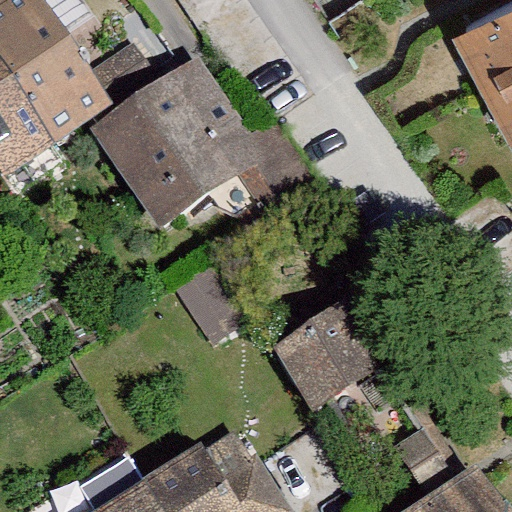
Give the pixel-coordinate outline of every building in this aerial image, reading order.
[(254,204),(277,240),(323,210),(274,137),(261,146),(211,71),(128,126),(48,8),(0,39),(0,208),(11,201),(17,210),(101,154),(172,259),(254,204)] [(511,25),(465,51),(511,139),(511,25)] [(209,270),(180,289),(214,341),(243,322),(209,270)] [(354,328),(284,376),(330,443),(400,395),(354,328)] [(288,511),(246,440),(131,511),(288,511)] [(511,511),(511,508),(478,459),(398,511),(511,511)]
